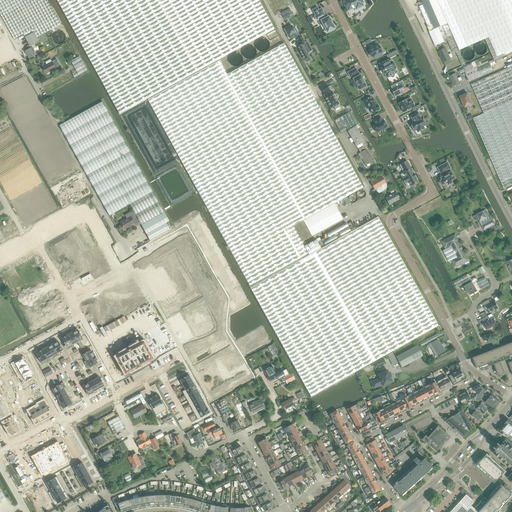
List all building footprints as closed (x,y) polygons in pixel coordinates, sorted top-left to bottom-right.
[(0,0),(0,15),(1,18),(12,37),(13,40),(23,34),(25,37),(33,32),(37,38),(44,33),(60,25),(51,8),(46,0),(0,0)] [(56,0),(119,114),(274,29),(257,0),(56,0)] [(346,0),(344,1),(344,2),(343,3),(345,7),(346,6),(349,10),(355,7),(356,9),(363,6),(362,3),(363,3),(361,0),(346,0)] [(454,38),(437,0),(421,0),(432,24),(427,26),(430,32),(429,32),(435,46),(444,42),(448,41),(454,38)] [(511,0),(437,0),(454,38),(448,41),(453,53),(456,52),(462,66),(466,65),(459,50),(478,42),(482,40),(483,40),(485,39),(494,59),(494,60),(511,52),(511,0)] [(290,7),(281,12),(283,16),(288,13),(290,17),(294,15),(290,7)] [(317,7),(312,10),(315,16),(313,17),(316,22),(317,21),(320,26),(322,25),(324,29),(324,28),(326,32),(328,31),(328,32),(333,30),(332,29),(334,28),(331,24),(332,23),(330,20),(330,21),(327,16),(326,17),(323,12),(322,9),(319,10),(317,7)] [(299,35),(295,29),(293,29),(291,25),(284,29),(289,38),(293,36),(294,38),(299,35)] [(62,34),(62,33),(61,32),(61,31),(60,30),(59,29),(57,28),(56,28),(55,28),(54,29),(52,30),(51,31),(51,32),(50,34),(51,36),(52,38),(52,39),(53,39),(55,40),(57,40),(58,39),(60,38),(61,36),(62,35),(62,34)] [(33,32),(25,37),(28,44),(29,45),(30,47),(32,46),(35,44),(38,43),(39,42),(40,43),(48,39),(44,33),(37,38),(33,32)] [(302,37),(297,40),(299,45),(297,47),(299,50),(304,60),(310,57),(308,53),(312,51),(307,41),(305,42),(302,37)] [(200,71),(148,99),(165,131),(199,192),(210,212),(220,230),(250,285),(252,289),(282,345),(311,396),(339,380),(353,372),(382,356),(417,336),(437,325),(416,287),(401,259),(385,230),(379,220),(377,217),(353,230),(321,249),(316,239),(304,246),(302,241),(293,225),(334,203),(363,187),(307,85),(284,43),(227,74),(220,60),(200,71)] [(376,43),(368,47),(370,50),(368,51),(370,54),(371,54),(372,56),(374,56),(375,59),(382,55),(381,52),(381,51),(382,51),(379,46),(378,46),(377,46),(376,43)] [(28,49),(25,51),(29,59),(36,55),(33,48),(32,46),(30,47),(29,45),(26,46),(28,49)] [(488,50),(488,48),(487,46),(485,45),(483,45),(481,45),(480,45),(479,46),(478,47),(478,48),(478,49),(478,50),(478,52),(479,53),(480,54),(481,54),(483,55),(484,55),(486,54),(487,53),(487,52),(488,51),(488,50)] [(448,55),(445,48),(438,52),(444,62),(451,59),(450,59),(454,57),(453,53),(448,55)] [(475,55),(474,53),(473,51),(472,50),(470,49),(468,50),(467,50),(466,51),(465,52),(464,53),(464,54),(464,55),(465,56),(466,58),(466,59),(467,59),(469,60),(471,59),(473,58),(474,58),(474,57),(474,56),(475,55)] [(78,57),(71,61),(73,65),(75,70),(76,70),(71,72),(72,74),(74,77),(74,78),(87,70),(79,56),(78,57)] [(389,58),(379,64),(381,67),(381,68),(384,74),(385,74),(387,78),(390,76),(390,77),(391,77),(392,78),(393,77),(394,77),(394,76),(394,75),(394,74),(397,73),(395,69),(396,68),(394,65),(394,64),(392,62),(389,58)] [(55,69),(55,68),(60,66),(56,59),(51,62),(50,60),(44,63),(46,65),(42,67),(46,74),(55,69)] [(475,62),(458,69),(460,73),(464,72),(469,82),(480,76),(492,70),(489,63),(477,68),(475,62)] [(511,62),(506,65),(508,68),(471,85),(484,114),(473,119),(504,189),(511,185),(511,62)] [(356,68),(348,72),(350,77),(352,76),(353,78),(353,79),(353,80),(352,80),(355,86),(356,85),(359,90),(360,89),(360,90),(363,89),(363,88),(366,86),(364,82),(362,79),(360,75),(359,76),(358,73),(356,68)] [(462,80),(461,77),(458,79),(455,73),(449,76),(454,86),(460,83),(459,81),(462,80)] [(402,81),(390,86),(392,90),(393,92),(392,92),(393,92),(392,92),(393,93),(395,97),(403,93),(402,91),(406,88),(402,81)] [(326,84),(320,88),(324,94),(329,91),(327,87),(326,84)] [(324,95),(331,108),(334,107),(335,109),(339,107),(337,105),(339,104),(332,91),(324,95)] [(472,104),(468,93),(460,97),(462,101),(461,101),(463,104),(465,108),(472,104)] [(380,109),(377,105),(377,106),(373,100),(372,100),(370,97),(362,101),(366,109),(369,108),(372,114),(379,110),(379,109),(380,109)] [(406,99),(398,103),(403,113),(411,109),(410,108),(415,106),(412,100),(408,103),(406,99)] [(102,102),(59,126),(109,216),(130,205),(134,212),(139,221),(141,225),(164,212),(102,102)] [(350,112),(334,121),(340,133),(346,129),(356,147),(357,146),(358,149),(363,146),(362,143),(365,142),(367,141),(363,133),(360,134),(357,128),(356,126),(357,125),(350,112)] [(414,131),(419,128),(420,131),(424,129),(423,126),(425,125),(424,121),(421,118),(417,112),(410,116),(412,121),(413,120),(414,122),(410,124),(412,128),(414,131)] [(380,116),(375,119),(373,120),(376,125),(373,126),(374,127),(373,128),(375,132),(376,131),(376,132),(381,130),(385,128),(385,129),(388,128),(386,124),(385,124),(383,121),(382,122),(380,116)] [(363,147),(358,150),(360,153),(358,154),(361,160),(363,158),(366,165),(373,161),(366,150),(365,150),(363,147)] [(409,181),(411,185),(418,182),(415,177),(416,177),(414,173),(411,169),(407,161),(401,164),(404,172),(400,174),(405,183),(409,181)] [(448,162),(438,167),(441,173),(442,173),(443,176),(441,177),(441,178),(441,177),(442,179),(440,180),(442,184),(447,182),(448,184),(452,182),(451,180),(452,180),(455,178),(452,172),(451,172),(449,169),(451,168),(448,162)] [(382,176),(370,183),(374,190),(371,191),(374,196),(388,188),(385,183),(386,183),(382,176)] [(389,205),(400,199),(396,192),(394,193),(393,191),(390,192),(391,195),(389,196),(389,195),(387,196),(388,196),(385,198),(389,205)] [(334,203),(293,225),(302,241),(311,236),(322,230),(343,219),(334,203)] [(477,215),(473,217),(476,221),(479,219),(480,221),(481,221),(483,225),(482,226),(484,230),(495,224),(493,220),(492,220),(491,219),(489,215),(487,210),(485,210),(483,211),(477,215)] [(127,218),(120,222),(124,229),(128,227),(139,221),(134,212),(130,213),(130,212),(125,215),(127,218)] [(164,212),(141,225),(150,241),(170,230),(166,223),(169,221),(164,212)] [(442,242),(445,248),(446,249),(443,250),(448,261),(451,260),(451,261),(455,267),(469,260),(465,254),(462,250),(463,250),(461,246),(460,246),(458,242),(459,242),(455,235),(442,242)] [(473,283),(477,282),(481,290),(489,286),(485,277),(478,281),(476,277),(471,279),(468,274),(453,282),(457,288),(470,281),(471,283),(472,282),(473,283)] [(471,283),(464,286),(467,293),(469,292),(470,295),(477,292),(473,283),(472,282),(471,283)] [(483,302),(489,313),(499,308),(495,301),(491,303),(489,300),(483,302)] [(485,318),(482,319),(484,323),(483,323),(487,330),(497,325),(495,321),(496,321),(495,318),(494,319),(492,314),(488,316),(485,318)] [(77,329),(72,332),(72,333),(72,332),(77,342),(83,339),(81,336),(82,335),(80,332),(79,333),(77,329)] [(72,333),(67,335),(72,345),(77,342),(72,332),(72,333)] [(425,341),(420,344),(421,346),(426,344),(442,335),(441,332),(425,341)] [(67,335),(61,338),(67,349),(73,346),(72,345),(67,335)] [(437,339),(428,345),(435,357),(444,351),(437,339)] [(58,341),(52,344),(57,353),(63,350),(58,341)] [(511,342),(473,357),(476,366),(477,367),(478,370),(481,369),(482,371),(489,369),(488,364),(511,354),(511,342)] [(142,343),(115,359),(125,376),(151,360),(142,343)] [(52,344),(47,347),(53,357),(52,357),(53,358),(59,355),(57,353),(52,344)] [(273,344),(267,347),(273,357),(278,354),(273,344)] [(396,357),(402,367),(423,356),(417,345),(396,357)] [(47,347),(42,350),(47,360),(52,357),(53,357),(47,347)] [(39,353),(36,354),(41,363),(47,360),(42,350),(38,352),(39,353)] [(90,350),(82,354),(86,360),(86,361),(95,356),(94,355),(95,355),(94,352),(93,352),(92,352),(90,350)] [(86,360),(84,362),(87,368),(97,363),(96,360),(97,360),(95,356),(86,361),(86,360)] [(23,359),(15,363),(18,369),(27,365),(25,360),(24,361),(23,359)] [(381,379),(371,382),(374,388),(383,384),(383,386),(391,382),(387,371),(386,372),(384,368),(382,369),(381,366),(386,364),(384,359),(376,362),(378,367),(379,370),(380,374),(379,375),(381,379)] [(494,364),(498,373),(497,373),(501,377),(506,372),(505,372),(501,361),(494,364)] [(27,365),(18,369),(21,375),(30,370),(27,365)] [(267,368),(263,370),(270,382),(277,378),(279,380),(283,378),(289,374),(286,368),(282,371),(281,369),(275,372),(272,365),(268,368),(267,368)] [(30,370),(21,375),(25,381),(33,377),(31,374),(32,374),(30,370)] [(464,376),(462,373),(463,372),(462,370),(461,370),(448,376),(452,383),(456,381),(456,382),(460,379),(460,378),(464,376)] [(289,374),(283,378),(287,384),(295,379),(291,373),(289,374)] [(189,375),(180,380),(182,385),(191,380),(189,375)] [(98,376),(93,379),(99,389),(104,386),(102,382),(103,381),(101,378),(100,379),(98,376)] [(450,385),(445,376),(436,381),(441,390),(450,385)] [(88,382),(93,392),(94,392),(99,389),(93,379),(88,382)] [(185,390),(182,391),(182,392),(194,385),(191,380),(182,385),(185,390)] [(420,380),(417,382),(420,386),(421,388),(418,390),(422,399),(428,396),(423,387),(422,385),(420,380)] [(431,383),(429,385),(433,393),(433,394),(439,390),(435,381),(434,380),(431,381),(431,382),(431,383)] [(87,381),(82,384),(88,395),(94,392),(93,392),(88,382),(87,381)] [(63,382),(52,388),(55,393),(64,388),(66,387),(63,382)] [(411,384),(408,386),(409,388),(411,390),(417,402),(422,399),(418,390),(416,391),(414,389),(413,389),(411,384)] [(425,384),(422,385),(423,387),(428,396),(433,393),(429,385),(426,386),(425,384)] [(479,384),(473,388),(476,393),(477,394),(473,398),(475,399),(477,397),(481,392),(483,388),(482,387),(482,385),(480,384),(479,384)] [(194,385),(182,392),(184,395),(185,396),(197,389),(194,385)] [(64,388),(55,393),(58,398),(67,393),(64,388)] [(409,388),(407,390),(408,392),(410,395),(406,396),(411,405),(417,402),(411,390),(409,388)] [(197,389),(185,396),(185,397),(187,401),(199,394),(197,389)] [(301,391),(296,394),(299,399),(304,397),(301,391)] [(467,391),(462,393),(466,401),(467,403),(470,402),(469,400),(471,399),(467,391)] [(393,392),(391,393),(392,396),(394,400),(395,402),(400,411),(405,408),(401,399),(400,397),(397,399),(396,398),(396,399),(393,392)] [(67,393),(58,398),(60,403),(69,398),(67,393)] [(141,393),(126,402),(127,404),(139,398),(142,396),(141,393)] [(462,393),(458,395),(462,404),(463,403),(463,404),(466,405),(468,407),(469,406),(470,406),(468,404),(467,403),(466,401),(462,393)] [(158,394),(153,397),(161,412),(166,409),(158,394)] [(199,394),(187,401),(189,404),(190,405),(202,398),(199,394)] [(405,394),(399,397),(400,397),(401,399),(405,408),(411,405),(406,396),(405,394)] [(489,398),(486,402),(493,408),(499,400),(492,394),(490,396),(489,396),(488,397),(489,398)] [(153,397),(147,400),(156,415),(161,412),(153,397)] [(295,400),(294,397),(291,399),(290,399),(282,404),(285,409),(293,405),(292,402),(295,400)] [(60,403),(63,409),(73,403),(70,398),(69,398),(60,403)] [(202,398),(190,405),(190,406),(192,409),(204,403),(202,398)] [(265,408),(261,400),(247,406),(245,402),(242,403),(245,410),(250,407),(253,414),(265,408)] [(225,415),(228,414),(228,412),(223,401),(215,405),(221,417),(225,415)] [(395,402),(390,405),(394,414),(400,411),(395,402)] [(486,411),(488,409),(484,406),(485,405),(482,402),(481,404),(480,403),(479,404),(480,405),(477,409),(483,414),(485,414),(486,412),(486,411)] [(45,403),(40,406),(46,418),(52,415),(45,403)] [(204,403),(192,409),(194,413),(194,414),(207,407),(204,403)] [(347,409),(350,413),(357,409),(360,408),(359,406),(358,403),(354,405),(353,406),(347,409)] [(389,403),(383,406),(384,408),(388,417),(394,414),(390,405),(389,403)] [(147,411),(143,405),(130,412),(134,418),(147,411)] [(357,409),(350,413),(352,418),(359,414),(362,413),(361,411),(367,407),(366,405),(359,408),(357,409)] [(470,406),(469,406),(475,411),(471,415),(478,421),(479,421),(480,419),(480,418),(482,416),(475,410),(476,409),(470,405),(470,406)] [(40,406),(34,409),(41,421),(46,418),(40,406)] [(207,407),(194,414),(195,415),(197,419),(210,413),(207,407)] [(384,408),(378,411),(383,419),(388,417),(384,408)] [(7,409),(0,412),(0,417),(0,418),(9,413),(7,409)] [(34,409),(29,412),(36,424),(41,421),(34,409)] [(336,410),(329,414),(332,419),(339,415),(336,410)] [(444,421),(463,438),(464,438),(463,437),(464,437),(473,427),(462,410),(444,421)] [(378,411),(373,414),(377,423),(383,420),(383,419),(378,411)] [(359,414),(352,418),(354,422),(362,418),(364,417),(362,413),(359,414)] [(332,419),(335,424),(342,420),(339,415),(332,419)] [(118,416),(108,422),(114,433),(124,428),(118,416)] [(233,431),(240,428),(235,416),(232,418),(232,419),(228,421),(233,431)] [(362,418),(354,422),(357,427),(367,422),(365,419),(367,418),(366,416),(364,417),(362,418)] [(12,418),(4,422),(6,424),(5,425),(7,429),(16,424),(12,418)] [(367,422),(357,427),(360,432),(376,423),(373,418),(371,419),(367,422)] [(493,451),(493,452),(494,452),(495,454),(496,455),(496,454),(499,457),(499,458),(500,458),(503,461),(502,461),(503,461),(506,464),(507,465),(507,464),(510,467),(510,468),(511,468),(511,469),(509,474),(510,475),(508,478),(510,480),(511,482),(511,440),(511,439),(511,422),(508,419),(505,423),(506,424),(500,430),(502,432),(501,433),(505,437),(507,438),(506,439),(505,439),(505,440),(504,440),(504,439),(503,440),(503,441),(502,441),(503,442),(503,443),(502,443),(501,444),(500,443),(500,442),(499,442),(498,442),(499,443),(496,446),(495,446),(495,447),(495,448),(496,447),(497,448),(496,450),(496,449),(495,449),(495,450),(493,451)] [(335,424),(337,429),(344,425),(342,420),(335,424)] [(204,431),(215,426),(213,421),(202,426),(204,431)] [(16,424),(7,429),(9,433),(10,432),(12,435),(19,431),(16,424)] [(292,424),(284,428),(287,433),(295,428),(292,424)] [(337,429),(340,434),(347,430),(344,425),(337,429)] [(403,425),(397,428),(401,436),(407,433),(403,425)] [(222,433),(219,426),(208,432),(209,435),(212,433),(215,438),(219,436),(218,435),(222,433)] [(425,435),(421,439),(436,452),(450,436),(438,426),(428,437),(425,435)] [(287,433),(289,437),(297,433),(295,428),(287,433)] [(397,428),(391,432),(395,439),(401,436),(397,428)] [(200,446),(201,446),(201,445),(203,443),(201,438),(202,437),(200,433),(199,433),(197,431),(195,432),(193,429),(186,433),(190,439),(193,438),(197,446),(198,446),(199,447),(200,446)] [(340,434),(343,438),(350,435),(347,430),(340,434)] [(161,431),(154,434),(156,437),(157,439),(164,436),(163,435),(161,431)] [(182,442),(178,434),(177,434),(176,431),(169,435),(171,438),(173,442),(174,442),(174,443),(171,444),(173,447),(182,442)] [(391,432),(385,435),(389,443),(392,441),(393,443),(396,442),(395,439),(391,432)] [(103,436),(101,433),(96,435),(96,437),(92,439),(96,447),(103,444),(100,437),(103,436)] [(140,438),(136,440),(140,448),(143,446),(143,447),(144,448),(151,445),(154,450),(155,449),(150,440),(149,440),(148,438),(147,438),(145,433),(139,436),(140,438)] [(289,437),(291,442),(300,437),(297,433),(289,437)] [(345,444),(352,440),(350,435),(343,438),(345,444)] [(156,437),(150,440),(155,449),(161,447),(158,442),(157,439),(156,437)] [(291,442),(294,446),(302,442),(300,437),(291,442)] [(266,438),(258,442),(260,447),(269,443),(266,438)] [(320,439),(309,445),(310,447),(313,445),(315,448),(323,444),(320,439)] [(376,439),(366,444),(369,449),(376,445),(378,444),(376,439)] [(345,452),(349,450),(356,446),(353,441),(346,445),(348,447),(342,450),(343,453),(345,452)] [(294,446),(296,451),(305,446),(302,442),(294,446)] [(260,447),(263,452),(271,447),(269,443),(260,447)] [(316,451),(313,453),(314,455),(326,448),(323,444),(315,448),(316,451)] [(38,456),(34,458),(42,473),(51,468),(51,469),(57,465),(66,460),(58,445),(54,448),(53,446),(49,448),(49,450),(43,454),(42,452),(38,455),(38,456)] [(369,449),(371,454),(379,450),(376,445),(369,449)] [(234,446),(228,449),(232,457),(238,454),(243,451),(241,446),(235,449),(234,446)] [(299,456),(307,451),(305,446),(296,451),(299,456)] [(349,450),(351,455),(358,451),(356,446),(349,450)] [(263,452),(265,456),(273,452),(271,447),(263,452)] [(108,448),(100,453),(104,461),(106,460),(108,464),(112,462),(110,458),(112,457),(108,448)] [(315,457),(318,455),(320,458),(328,453),(326,448),(314,455),(315,457)] [(268,461),(276,456),(278,455),(276,450),(273,452),(265,456),(268,461)] [(371,454),(374,458),(381,454),(379,450),(371,454)] [(351,455),(354,459),(361,456),(358,451),(351,455)] [(136,452),(128,456),(134,468),(138,466),(139,468),(139,469),(140,469),(146,466),(145,465),(140,455),(138,456),(136,452)] [(321,461),(318,462),(319,464),(331,458),(328,453),(320,458),(321,461)] [(240,457),(238,454),(232,457),(236,465),(242,462),(248,459),(245,454),(240,457)] [(374,458),(376,463),(384,459),(381,454),(374,458)] [(496,482),(498,480),(500,478),(506,471),(487,454),(477,465),(496,482)] [(227,470),(223,462),(221,463),(217,456),(210,459),(212,462),(208,464),(212,471),(215,470),(217,475),(227,470)] [(268,461),(270,465),(278,461),(276,456),(268,461)] [(354,459),(357,464),(364,460),(361,456),(354,459)] [(417,465),(393,486),(401,495),(432,467),(424,458),(420,462),(416,457),(413,460),(417,465)] [(320,466),(323,464),(325,467),(333,463),(331,458),(319,464),(320,466)] [(376,463),(379,467),(386,463),(384,459),(376,463)] [(357,464),(359,469),(366,465),(364,460),(357,464)] [(273,470),(281,465),(278,461),(270,465),(273,470)] [(82,462),(71,468),(73,472),(84,466),(82,462)] [(244,465),(242,462),(236,465),(241,473),(247,470),(252,467),(249,462),(244,465)] [(313,474),(308,465),(305,467),(303,463),(301,464),(308,476),(313,474)] [(327,470),(323,472),(324,474),(336,467),(333,463),(325,467),(327,470)] [(379,467),(381,472),(389,468),(386,463),(379,467)] [(299,465),(300,467),(297,468),(303,479),(308,476),(301,464),(299,465)] [(359,469),(362,474),(369,470),(366,465),(359,469)] [(84,466),(73,472),(75,476),(86,470),(84,466)] [(325,476),(329,474),(330,477),(340,471),(338,467),(336,467),(324,474),(325,476)] [(294,470),(293,468),(291,469),(298,481),(303,479),(297,468),(294,470)] [(385,477),(391,472),(389,468),(381,472),(382,473),(385,477)] [(208,469),(200,473),(204,479),(211,476),(208,469)] [(290,470),(292,474),(289,476),(293,484),(298,481),(291,469),(290,470)] [(86,470),(75,476),(78,480),(89,474),(86,470)] [(248,472),(247,470),(241,473),(245,481),(251,478),(256,475),(253,470),(248,472)] [(361,481),(365,479),(372,475),(369,470),(362,474),(363,476),(358,479),(359,482),(361,481)] [(350,486),(353,484),(344,475),(346,474),(344,472),(337,475),(342,481),(340,484),(346,490),(351,487),(350,486)] [(286,477),(284,473),(282,474),(289,487),(293,484),(289,476),(286,477)] [(89,474),(78,480),(80,484),(91,478),(89,474)] [(280,475),(282,479),(279,481),(277,483),(281,491),(289,487),(282,474),(280,475)] [(365,479),(366,480),(367,483),(374,480),(372,475),(365,479)] [(57,476),(46,482),(49,488),(59,481),(57,476)] [(252,480),(251,478),(245,481),(249,489),(255,485),(255,486),(261,483),(258,477),(252,480)] [(91,478),(80,484),(82,488),(93,482),(91,478)] [(369,486),(364,490),(365,491),(377,485),(374,480),(367,483),(369,486)] [(59,481),(49,488),(52,493),(62,487),(59,481)] [(483,498),(474,508),(477,511),(478,511),(498,511),(511,497),(511,491),(506,487),(508,485),(504,482),(501,485),(490,497),(488,500),(485,498),(483,498)] [(338,486),(335,483),(333,484),(342,494),(346,490),(340,484),(338,486)] [(332,485),(335,488),(332,491),(338,498),(342,494),(333,484),(332,485)] [(257,488),(255,486),(255,485),(249,489),(254,497),(260,493),(260,494),(265,491),(262,485),(257,488)] [(373,493),(380,489),(377,485),(365,491),(367,496),(369,495),(368,492),(371,490),(373,493)] [(62,487),(52,493),(54,498),(65,492),(62,487)] [(330,493),(327,490),(325,491),(334,501),(338,498),(332,491),(330,493)] [(324,493),(326,496),(324,498),(330,505),(334,501),(325,491),(324,493)] [(65,492),(54,498),(57,503),(68,497),(65,492)] [(261,496),(260,494),(260,493),(254,497),(258,505),(264,501),(269,499),(266,493),(261,496)] [(478,511),(477,511),(474,508),(471,505),(474,501),(467,494),(451,511),(450,511),(478,511)] [(189,508),(191,509),(193,510),(197,498),(193,496),(192,496),(189,508)] [(322,500),(319,497),(317,498),(326,508),(330,505),(324,498),(322,500)] [(382,499),(380,497),(379,498),(386,508),(391,504),(385,497),(382,499)] [(202,499),(200,499),(197,498),(193,510),(198,511),(201,502),(202,499)] [(316,500),(318,503),(316,505),(322,511),(326,508),(317,498),(316,500)] [(377,499),(379,501),(376,504),(381,511),(386,508),(379,498),(377,499)] [(201,511),(203,511),(206,503),(207,501),(202,499),(201,502),(198,511),(201,511)] [(118,503),(114,504),(117,508),(119,507),(121,511),(122,511),(126,511),(123,501),(118,503)] [(207,501),(206,503),(203,511),(208,511),(211,502),(207,501)] [(265,504),(264,501),(258,505),(261,511),(263,511),(274,506),(271,501),(265,504)] [(353,507),(353,510),(354,510),(362,508),(361,505),(357,506),(356,503),(355,504),(353,501),(350,503),(353,507)]
